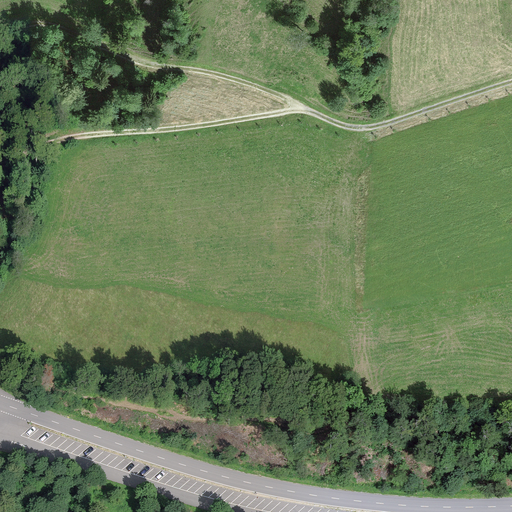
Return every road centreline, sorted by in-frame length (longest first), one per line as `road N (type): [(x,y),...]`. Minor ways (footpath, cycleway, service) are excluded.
road 1 (secondary): [(511,506),(385,504),(288,490),(0,402)]
road 2 (track): [(0,36),(48,23),(134,61),(230,77),(301,110)]
road 3 (track): [(0,166),(62,137),(301,110)]
road 4 (track): [(301,110),(369,127),(511,81)]
